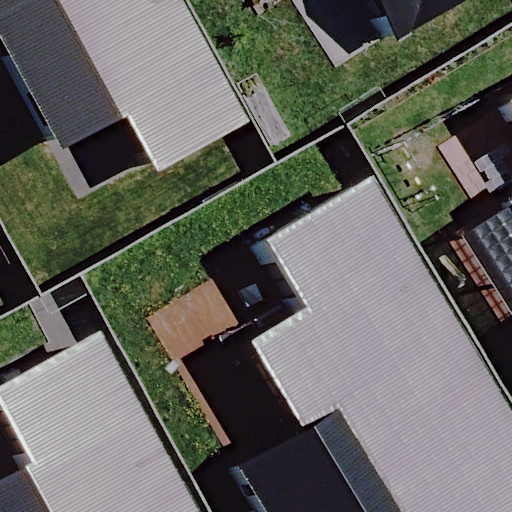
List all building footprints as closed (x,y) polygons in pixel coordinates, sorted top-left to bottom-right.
[(0,0),(0,57),(45,141),(111,106),(141,162),(228,115),(166,0),(0,0)] [(368,0),(387,29),(433,0),(368,0)] [(511,88),(496,99),(511,123),(511,190),(444,233),(511,338),(511,88)] [(511,511),(511,435),(356,173),(253,234),(293,302),(239,334),(292,423),(230,460),(260,511),(511,511)] [(183,511),(86,330),(0,376),(0,424),(18,459),(0,468),(0,511),(183,511)]
